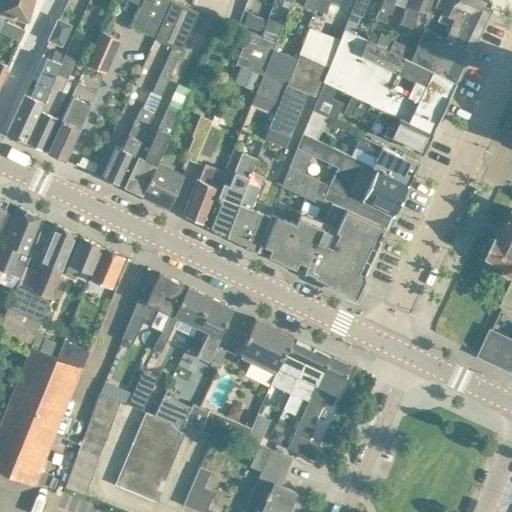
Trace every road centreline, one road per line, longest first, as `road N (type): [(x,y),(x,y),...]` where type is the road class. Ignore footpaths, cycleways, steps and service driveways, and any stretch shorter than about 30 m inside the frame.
road 1 (tertiary): [(378,340),(0,163)]
road 2 (residential): [(378,340),(511,65)]
road 3 (residential): [(341,511),(409,355)]
road 4 (residential): [(0,110),(50,0)]
